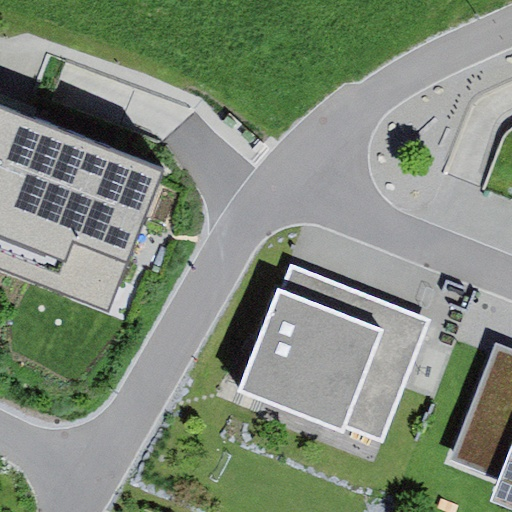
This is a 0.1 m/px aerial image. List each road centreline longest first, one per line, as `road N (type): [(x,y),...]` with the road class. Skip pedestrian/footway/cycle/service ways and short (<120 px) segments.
road 1 (unclassified): [(85,480),(263,188)]
road 2 (unclassified): [(263,188),(365,96),(511,27)]
road 3 (unclassified): [(511,283),(263,188)]
